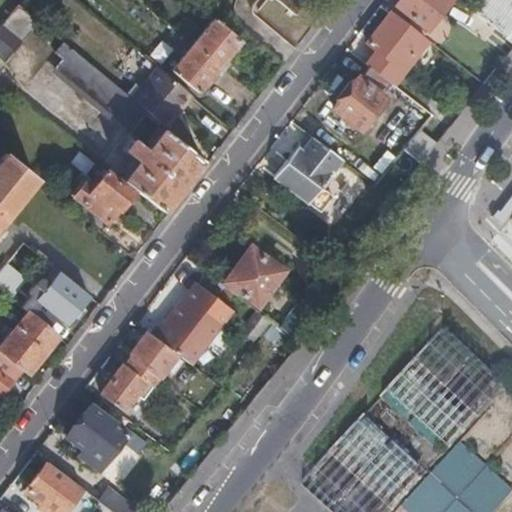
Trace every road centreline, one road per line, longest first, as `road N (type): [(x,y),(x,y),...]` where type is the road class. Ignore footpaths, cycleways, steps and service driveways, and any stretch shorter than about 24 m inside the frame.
road 1 (residential): [(0,471),(366,0)]
road 2 (secondary): [(429,229),(219,511)]
road 3 (motorway): [(511,231),(309,501)]
road 4 (motorway): [(511,256),(309,501)]
road 5 (secondary): [(511,108),(429,229)]
